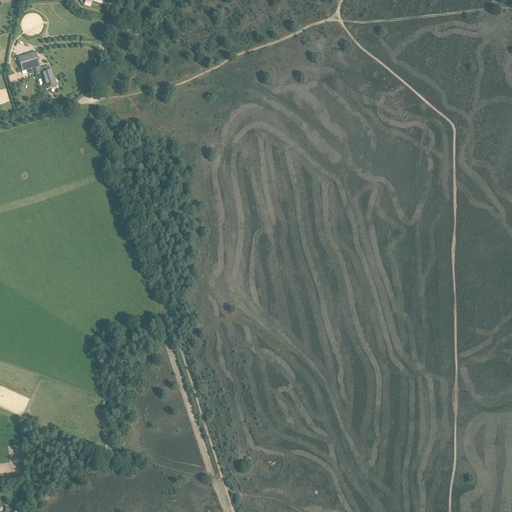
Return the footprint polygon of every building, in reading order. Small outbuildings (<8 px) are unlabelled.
[(21,46),(39,43),(37,31),(11,35),(12,40),(14,51),(15,56),(23,55),(21,46)] [(10,55),(12,54),(11,52),(2,55),(4,61),(11,59),(10,55)] [(17,58),(21,72),(22,72),(35,68),(40,67),(35,52),(17,58)] [(40,67),(35,68),(37,76),(39,75),(41,74),(45,87),(44,87),(45,91),(51,89),(54,88),(57,87),(56,84),(55,84),(51,71),(50,71),(49,70),(48,66),(40,69),(40,67)] [(0,112),(18,109),(18,107),(23,105),(22,101),(0,105),(0,112)]
